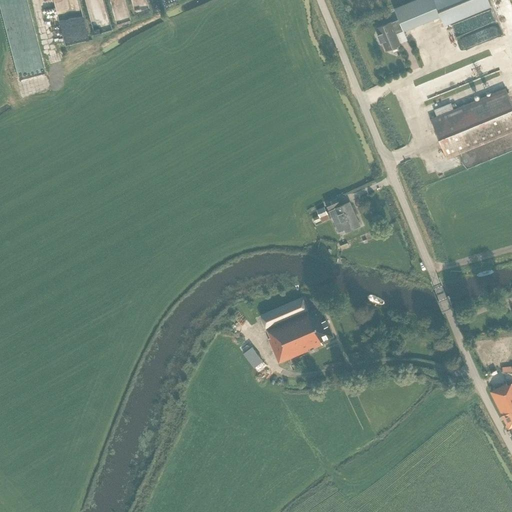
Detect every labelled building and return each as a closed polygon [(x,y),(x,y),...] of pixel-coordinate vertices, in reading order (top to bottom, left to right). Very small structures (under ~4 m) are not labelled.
[(29,0),(0,0),(23,88),(35,86),(33,78),(48,74),(29,0)] [(133,0),(137,15),(150,12),(146,0),(133,0)] [(386,51),(400,45),(396,34),(403,31),(441,16),(444,25),(491,7),(488,0),(416,0),(394,9),(399,20),(392,23),(391,22),(377,28),(379,34),(377,35),(381,43),(382,42),(386,51)] [(93,25),(96,34),(113,27),(108,14),(96,19),(97,24),(93,25)] [(65,44),(90,38),(86,21),(61,27),(65,44)] [(447,159),(511,133),(511,132),(511,105),(505,89),(431,119),(447,159)] [(326,203),(329,211),(338,232),(344,229),(346,232),(360,226),(349,202),(341,206),(338,201),(337,198),(326,203)] [(324,207),(317,210),(320,218),(328,215),(324,207)] [(303,300),(262,318),(271,338),(268,339),(279,364),(322,345),(321,342),(334,336),(321,308),(309,313),(303,300)] [(263,362),(252,348),(244,354),(254,369),(263,362)] [(511,383),(508,386),(507,384),(506,384),(490,392),(509,429),(511,427),(511,383)]
